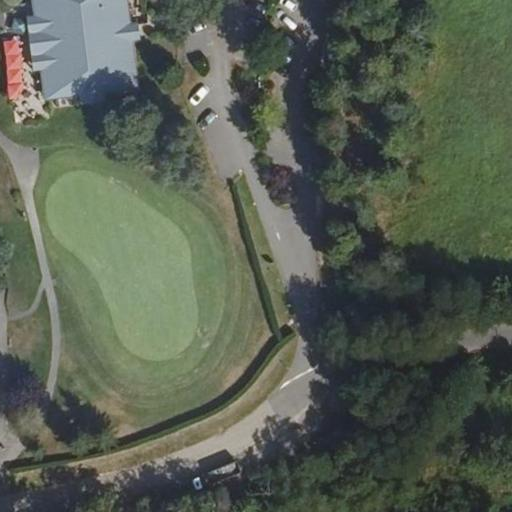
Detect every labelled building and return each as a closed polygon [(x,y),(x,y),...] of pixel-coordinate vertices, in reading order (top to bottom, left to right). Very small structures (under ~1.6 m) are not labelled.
[(34,0),(36,15),(43,70),(46,100),(82,95),(106,92),(140,89),(134,40),(133,23),(129,0),(34,0)] [(43,70),(36,15),(29,16),(35,71),(43,70)] [(143,39),(141,22),(133,23),(134,40),(143,39)] [(12,101),(26,101),(24,43),(10,44),(12,101)] [(107,102),(106,92),(82,95),(83,105),(107,102)] [(376,452),(372,440),(356,446),(360,457),(376,452)]
